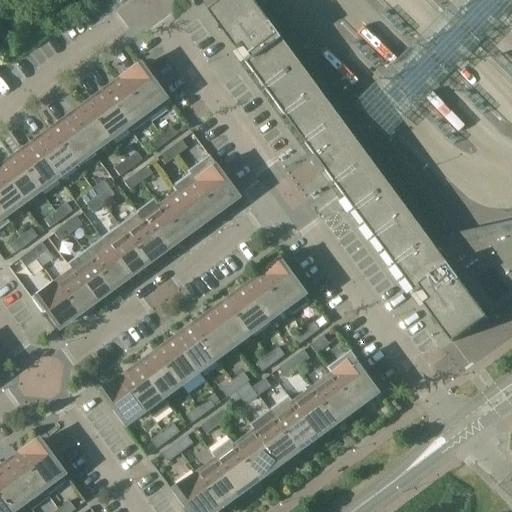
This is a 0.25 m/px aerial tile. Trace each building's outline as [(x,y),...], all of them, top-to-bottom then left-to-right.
[(254,0),(224,0),(209,11),(317,158),(352,132),(254,0)] [(511,6),(511,0),(441,0),(351,91),(391,133),(511,6)] [(138,67),(120,80),(119,81),(148,120),(171,104),(165,96),(161,99),(138,67)] [(148,120),(119,81),(102,93),(126,126),(131,133),(148,120)] [(126,126),(102,93),(85,106),(108,138),(126,126)] [(108,138),(85,106),(67,119),(91,151),(108,138)] [(91,151),(67,119),(50,132),(73,164),(91,151)] [(171,127),(160,135),(165,143),(177,135),(171,127)] [(73,164),(50,132),(32,145),(56,177),(73,164)] [(154,151),(165,143),(160,135),(149,143),(154,151)] [(187,149),(181,141),(170,149),(176,157),(187,149)] [(511,229),(435,246),(366,152),(360,144),(325,169),(453,343),(487,317),(483,311),(511,289),(511,229)] [(56,177),(32,145),(15,157),(38,190),(56,177)] [(130,145),(122,150),(126,156),(134,151),(130,145)] [(165,165),(176,157),(170,149),(159,157),(165,165)] [(131,168),(142,160),(136,152),(125,161),(131,168)] [(222,182),(226,179),(209,156),(187,172),(189,175),(216,212),(234,198),(222,182)] [(38,190),(15,157),(0,168),(0,174),(21,203),(38,190)] [(120,177),(131,168),(125,161),(114,169),(120,177)] [(152,174),(146,167),(135,175),(141,183),(152,174)] [(21,203),(0,174),(0,210),(3,215),(21,203)] [(130,191),(141,183),(135,175),(124,183),(130,191)] [(198,224),(216,212),(189,175),(171,188),(177,195),(198,224)] [(109,189),(107,186),(103,181),(92,189),(98,197),(109,189)] [(87,205),(98,197),(92,189),(81,198),(87,205)] [(115,197),(111,192),(109,189),(98,197),(104,205),(115,197)] [(181,237),(198,224),(177,195),(160,208),(181,237)] [(92,213),(104,205),(98,197),(87,205),(92,213)] [(164,250),(181,237),(160,208),(154,200),(136,213),(164,250)] [(66,204),(55,212),(61,220),(72,212),(66,204)] [(0,229),(9,223),(3,215),(0,210),(0,229)] [(61,220),(55,212),(44,220),(50,228),(61,220)] [(146,263),(164,250),(136,213),(119,226),(146,263)] [(82,226),(76,218),(65,226),(71,234),(82,226)] [(60,242),(71,234),(65,226),(54,234),(60,242)] [(128,276),(146,263),(119,226),(101,239),(128,276)] [(31,229),(20,238),(26,246),(37,237),(31,229)] [(26,246),(20,238),(9,246),(15,254),(26,246)] [(111,289),(128,276),(101,239),(84,252),(111,289)] [(47,252),(42,244),(30,252),(36,260),(47,252)] [(36,260),(30,252),(19,260),(25,268),(36,260)] [(93,301),(111,289),(84,252),(66,265),(72,272),(93,301)] [(281,263),(263,276),(287,308),(292,316),(311,303),(281,263)] [(76,314),(93,301),(72,272),(56,284),(55,285),(76,314)] [(287,308),(263,276),(246,289),(269,321),(287,308)] [(58,327),(76,314),(55,285),(56,284),(53,282),(31,298),(42,314),(46,311),(58,327)] [(269,321),(246,289),(228,302),(252,334),(269,321)] [(252,334),(228,302),(211,315),(234,347),(252,334)] [(234,347),(211,315),(193,327),(217,360),(234,347)] [(309,339),(320,330),(314,323),(303,331),(309,339)] [(217,360),(193,327),(176,340),(199,372),(217,360)] [(298,347),(309,339),(303,331),(292,339),(298,347)] [(330,345),(324,337),(311,346),(317,354),(330,345)] [(199,372),(176,340),(158,353),(182,385),(199,372)] [(274,364),(285,356),(280,348),(268,356),(274,364)] [(310,359),(305,351),(292,360),(298,368),(310,359)] [(351,351),(328,368),(334,376),(357,409),(378,394),(365,377),(369,374),(352,351),(351,351)] [(182,385),(158,353),(141,366),(165,398),(182,385)] [(263,372),(274,364),(268,356),(257,365),(263,372)] [(285,377),(298,368),(292,360),(279,369),(285,377)] [(165,398),(141,366),(123,379),(147,411),(153,419),(170,406),(165,398)] [(249,383),(250,382),(245,374),(233,382),(239,390),(249,383)] [(334,376),(314,390),(338,423),(357,409),(334,376)] [(147,411),(123,379),(105,392),(117,409),(114,411),(125,427),(147,411)] [(272,387),(266,379),(253,389),(259,397),(272,387)] [(236,392),(239,390),(233,382),(222,390),(228,398),(236,392)] [(239,390),(236,392),(241,398),(253,389),(249,383),(239,390)] [(246,406),(259,397),(253,389),(241,398),(246,406)] [(314,390),(295,405),(319,437),(338,423),(314,390)] [(289,397),(270,411),(276,419),(299,451),(319,437),(295,405),(289,397)] [(204,416),(215,407),(210,399),(198,408),(204,416)] [(193,424),(204,416),(198,408),(187,416),(193,424)] [(233,416),(227,408),(214,417),(220,425),(233,416)] [(270,411),(250,425),(256,433),(280,465),(299,451),(276,419),(270,411)] [(208,434),(220,425),(214,417),(202,426),(208,434)] [(175,425),(164,433),(169,441),(181,433),(175,425)] [(158,449),(169,441),(164,433),(152,441),(158,449)] [(256,433),(237,447),(260,480),(261,479),(280,465),(256,433)] [(194,444),(188,436),(176,446),(181,453),(194,444)] [(231,440),(212,454),(217,462),(241,494),(260,480),(237,447),(231,440)] [(36,443),(18,456),(42,488),(47,496),(66,483),(36,443)] [(169,463),(181,453),(176,446),(163,455),(169,463)] [(42,488),(18,456),(1,469),(24,501),(42,488)] [(217,462),(198,476),(222,508),(241,494),(217,462)] [(9,511),(24,501),(1,469),(0,469),(0,504),(5,511),(9,511)] [(174,493),(185,509),(189,506),(193,511),(216,511),(221,508),(222,508),(198,476),(174,493)] [(59,511),(72,511),(75,510),(69,502),(58,511),(59,511)]
